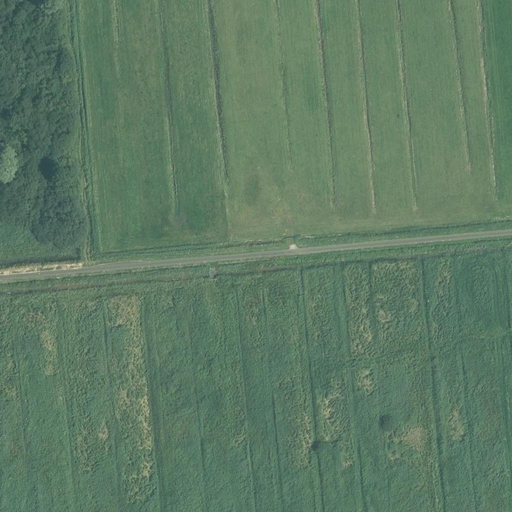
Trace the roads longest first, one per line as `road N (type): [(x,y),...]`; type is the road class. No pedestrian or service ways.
road 1 (unclassified): [(511,233),(0,277)]
road 2 (track): [(63,0),(90,269)]
